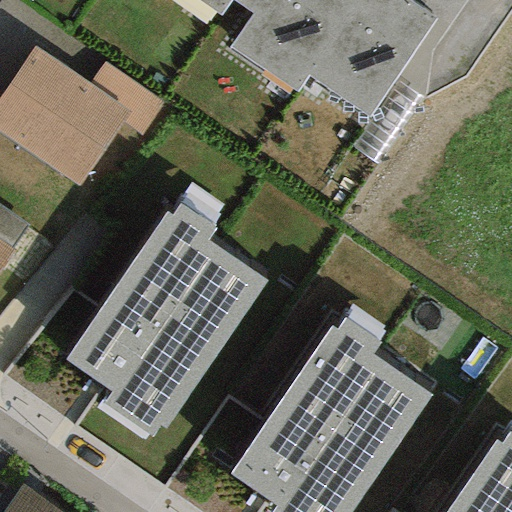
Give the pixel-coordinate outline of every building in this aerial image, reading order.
[(196,0),(220,16),(229,0),(251,15),(261,0),(196,0)] [(229,49),(296,92),(307,75),(351,0),(261,0),(251,15),(229,49)] [(434,18),(406,0),(351,0),(307,75),(366,118),(434,18)] [(33,47),(0,94),(0,133),(78,187),(122,123),(128,114),(86,86),(33,47)] [(162,104),(103,62),(86,86),(128,114),(122,123),(140,135),(162,104)] [(166,214),(65,360),(111,392),(103,404),(152,438),(160,427),(163,429),(266,281),(206,240),(215,229),(182,204),(172,217),(166,214)] [(25,225),(0,207),(0,243),(8,249),(25,225)] [(0,267),(11,251),(8,249),(0,243),(0,267)] [(330,327),(229,473),(275,505),(270,511),(347,511),(430,394),(370,353),(379,341),(346,317),(336,329),(330,327)] [(493,443),(445,511),(511,511),(511,434),(509,432),(500,445),(493,443)] [(57,511),(22,487),(4,511),(57,511)]
